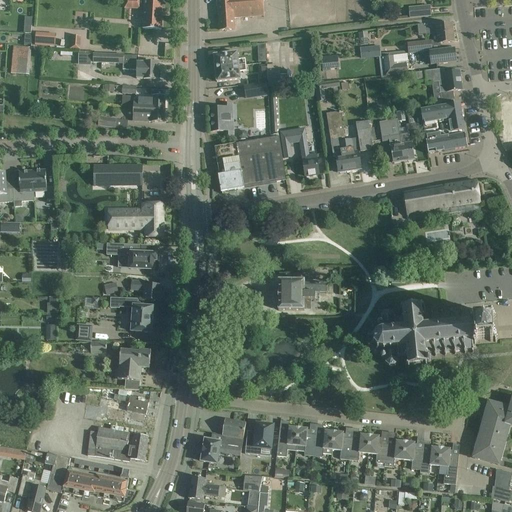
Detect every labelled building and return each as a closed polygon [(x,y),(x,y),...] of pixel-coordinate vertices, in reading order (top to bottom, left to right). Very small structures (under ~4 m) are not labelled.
[(123,0),(123,8),(137,8),(146,8),(145,30),(161,30),(162,0),(161,0),(123,0)] [(234,18),(264,16),(262,0),(217,0),(218,14),(219,31),(229,31),(235,30),(234,18)] [(411,19),(431,17),(430,7),(410,8),(411,19)] [(377,13),(378,22),(389,21),(388,13),(377,13)] [(418,25),(418,35),(419,36),(425,35),(425,36),(437,34),(438,44),(454,43),(452,25),(436,26),(436,27),(424,28),(424,25),(418,25)] [(38,32),(37,45),(57,47),(58,34),(38,32)] [(368,45),(367,33),(358,34),(359,40),(360,40),(360,46),(368,45)] [(81,37),(69,36),(68,49),(80,50),(81,37)] [(409,51),(389,53),(390,57),(394,56),(433,52),(432,42),(431,42),(408,44),(409,51)] [(175,55),(175,44),(166,44),(167,56),(175,55)] [(266,45),(258,45),(258,54),(266,54),(266,45)] [(32,48),(13,47),(11,74),(29,76),(32,48)] [(380,47),(360,48),(361,59),(380,57),(381,57),(381,54),(380,47)] [(455,50),(429,53),(431,66),(456,63),(455,50)] [(215,69),(246,66),(245,60),(238,60),(237,53),(214,56),(215,65),(214,65),(215,69)] [(93,63),(123,64),(123,70),(137,71),(137,79),(144,79),(144,80),(158,80),(158,79),(159,79),(159,72),(158,72),(158,64),(144,64),(138,64),(138,56),(93,55),(93,63)] [(339,68),(337,56),(321,58),(322,72),(331,71),(331,69),(339,68)] [(390,57),(384,58),(385,76),(407,73),(407,64),(394,65),(394,56),(390,57)] [(246,66),(215,69),(215,74),(216,74),(217,83),(240,80),(239,73),(246,72),(246,66)] [(260,75),(259,75),(259,82),(268,82),(267,66),(259,66),(260,75)] [(460,71),(443,74),(443,70),(426,72),(415,73),(411,73),(411,78),(415,78),(416,83),(426,81),(427,84),(438,82),(441,102),(454,101),(453,92),(462,91),(460,71)] [(324,90),(340,88),(339,81),(315,84),(318,102),(325,102),(324,90)] [(265,83),(253,85),(255,98),(268,96),(268,93),(267,83),(265,83)] [(123,97),(122,106),(135,107),(145,108),(165,108),(165,98),(152,97),(152,101),(135,99),(133,98),(123,97)] [(234,136),(233,104),(224,105),(225,109),(209,109),(210,132),(225,132),(226,136),(234,136)] [(437,154),(437,153),(443,152),(444,152),(467,148),(465,135),(464,131),(465,131),(460,104),(421,111),(428,155),(436,154),(437,154)] [(135,107),(134,121),(152,122),(152,123),(165,123),(165,108),(145,108),(135,107)] [(510,107),(502,107),(503,125),(504,125),(505,142),(511,142),(511,108),(511,109),(510,107)] [(413,117),(408,117),(409,128),(422,127),(420,116),(419,109),(412,110),(413,117)] [(341,112),(327,114),(332,148),(334,158),(336,158),(338,172),(339,172),(340,174),(346,173),(346,171),(350,170),(345,141),(345,140),(341,112)] [(404,112),(397,113),(398,123),(406,122),(404,112)] [(117,119),(99,117),(98,127),(127,130),(128,121),(117,120),(117,119)] [(389,125),(380,126),(383,142),(389,141),(393,163),(395,163),(395,164),(399,163),(399,162),(403,162),(401,148),(399,133),(397,120),(389,121),(389,125)] [(373,143),(370,129),(368,121),(356,123),(358,138),(360,153),(373,151),(372,143),(373,143)] [(305,132),(305,130),(281,133),(284,158),(284,159),(292,158),(289,144),(300,143),(301,152),(302,159),(302,158),(305,177),(319,175),(316,155),(308,156),(308,151),(307,151),(306,142),(305,134),(306,134),(306,132),(305,132)] [(407,132),(399,133),(401,148),(403,162),(408,161),(408,162),(413,161),(413,160),(414,160),(412,144),(410,144),(408,137),(407,132)] [(286,181),(279,137),(214,148),(222,195),(223,195),(223,192),(286,181)] [(358,138),(345,140),(345,141),(350,170),(354,170),(355,171),(359,170),(359,169),(361,169),(359,159),(358,153),(360,153),(358,138)] [(143,186),(142,166),(94,167),(94,187),(143,186)] [(34,193),(46,192),(47,201),(55,200),(54,187),(47,187),(46,171),(32,172),(34,193)] [(20,189),(13,190),(14,203),(15,208),(22,207),(22,203),(34,202),(34,193),(32,172),(19,173),(20,189)] [(0,173),(0,203),(14,203),(13,190),(7,190),(6,173),(0,173)] [(480,204),(477,181),(443,186),(404,194),(409,218),(449,212),(449,209),(480,204)] [(163,238),(163,204),(143,205),(143,211),(108,211),(109,231),(146,230),(146,238),(163,238)] [(19,233),(19,225),(1,225),(1,232),(19,233)] [(424,231),(425,241),(450,240),(449,230),(424,231)] [(106,250),(106,256),(119,256),(118,269),(120,269),(130,269),(130,270),(154,271),(154,261),(156,261),(157,254),(141,254),(141,246),(107,244),(106,250)] [(63,252),(63,258),(75,259),(75,260),(83,261),(84,253),(75,252),(63,252)] [(393,268),(392,268),(391,284),(404,284),(405,268),(393,268)] [(23,275),(22,283),(30,283),(31,275),(23,275)] [(305,281),(279,281),(279,294),(278,294),(278,300),(279,300),(278,311),(288,311),(311,311),(311,301),(315,301),(315,300),(317,300),(317,294),(327,294),(327,292),(327,282),(305,282),(305,281)] [(144,291),(144,299),(160,301),(161,287),(145,285),(146,283),(132,282),(131,290),(144,291)] [(112,284),(104,286),(106,295),(114,293),(112,284)] [(138,300),(120,298),(119,305),(133,306),(133,315),(128,314),(127,323),(132,323),(131,332),(132,332),(150,334),(151,334),(152,333),(151,333),(153,309),(153,308),(152,308),(138,307),(138,300)] [(424,308),(424,309),(422,309),(423,317),(431,316),(430,314),(431,314),(433,313),(433,316),(440,315),(440,313),(441,313),(442,313),(441,302),(440,303),(432,303),(432,302),(431,302),(432,307),(424,308)] [(48,314),(56,314),(57,304),(49,304),(48,314)] [(422,307),(421,304),(420,305),(420,307),(416,307),(416,305),(408,305),(408,308),(404,308),(404,306),(402,306),(402,309),(400,309),(400,311),(403,311),(403,319),(396,319),(395,315),(390,311),(383,312),(380,316),(381,322),(378,322),(378,326),(374,328),(373,327),(371,329),(373,330),(369,336),(368,336),(367,337),(369,339),(369,345),(368,346),(369,347),(371,346),(375,352),(374,353),(376,354),(377,353),(381,354),(381,359),(385,359),(385,364),(389,368),(395,368),(400,363),(399,358),(407,358),(407,365),(405,366),(405,367),(408,367),(408,370),(410,370),(409,367),(413,367),(414,370),(422,369),(422,366),(425,366),(426,368),(427,368),(427,366),(427,365),(428,364),(428,363),(428,362),(428,361),(428,360),(427,360),(426,355),(434,355),(435,357),(437,357),(437,354),(444,354),(444,356),(446,356),(446,353),(454,353),(454,355),(456,355),(456,352),(462,352),(462,354),(465,354),(464,352),(472,351),(472,353),(474,353),(473,351),(476,350),(476,349),(474,349),(473,343),(475,345),(478,341),(489,340),(489,341),(490,342),(493,342),(493,341),(495,343),(498,340),(494,337),(493,322),(496,318),(493,316),(490,320),(476,321),(474,320),(476,319),(477,318),(476,318),(476,316),(476,315),(476,314),(475,315),(474,313),(472,312),(470,312),(470,310),(468,310),(468,312),(461,313),(460,311),(458,311),(458,313),(452,314),(452,312),(450,312),(450,314),(442,315),(442,312),(442,313),(441,313),(440,313),(440,315),(433,316),(433,313),(431,314),(430,314),(431,316),(423,317),(422,309),(424,309),(424,308),(424,307),(422,307)] [(78,326),(77,341),(91,342),(92,327),(78,326)] [(46,331),(46,341),(55,341),(55,331),(46,331)] [(106,343),(91,343),(91,354),(106,354),(106,343)] [(119,370),(118,380),(120,380),(124,381),(123,391),(131,391),(138,392),(139,382),(140,382),(141,374),(140,374),(141,368),(150,369),(151,352),(139,351),(139,353),(121,351),(120,366),(119,370)] [(131,391),(123,391),(103,389),(99,407),(86,404),(83,419),(107,424),(108,421),(143,428),(144,429),(145,423),(145,424),(148,408),(150,399),(148,398),(147,399),(130,396),(131,391)] [(511,399),(510,407),(488,402),(486,409),(485,409),(482,422),(478,438),(478,437),(474,450),(475,451),(472,459),(499,466),(510,426),(511,426),(511,399)] [(149,419),(148,426),(156,427),(160,428),(163,429),(166,410),(164,409),(160,408),(155,407),(152,420),(149,419)] [(223,436),(243,439),(246,424),(225,420),(223,436)] [(261,449),(271,450),(274,426),(265,425),(265,423),(258,423),(258,424),(256,424),(255,437),(247,436),(245,455),(260,456),(261,449)] [(135,431),(111,427),(111,431),(99,430),(98,433),(91,432),(88,457),(97,458),(97,457),(130,463),(131,460),(144,462),(148,438),(134,435),(135,431)] [(287,451),(296,452),(298,428),(297,428),(297,429),(289,428),(289,432),(280,431),(277,457),(286,458),(287,451)] [(305,457),(313,457),(316,435),(307,434),(308,430),(299,429),(300,428),(298,428),(296,452),(305,453),(305,457)] [(316,435),(313,457),(323,458),(323,455),(332,456),(332,451),(334,432),(333,432),(325,432),(324,436),(316,435)] [(340,460),(349,461),(352,439),(343,438),(343,434),(335,433),(335,432),(334,432),(332,451),(341,452),(340,460)] [(352,439),(349,461),(359,462),(359,454),(368,455),(370,436),(369,436),(361,435),(360,440),(352,439)] [(202,462),(217,465),(217,464),(219,452),(241,456),(244,440),(222,436),(221,443),(206,440),(205,440),(201,462),(202,462)] [(370,436),(368,455),(376,456),(376,464),(377,464),(377,469),(384,469),(384,468),(384,465),(385,465),(387,443),(379,442),(379,437),(371,437),(371,436),(370,436)] [(388,443),(387,443),(385,465),(384,465),(384,468),(394,469),(395,460),(404,461),(405,442),(404,442),(404,443),(396,442),(396,447),(387,446),(388,443)] [(405,442),(404,461),(412,462),(411,471),(420,472),(423,449),(414,448),(415,444),(407,443),(407,442),(405,442)] [(0,447),(0,454),(16,457),(17,450),(0,447)] [(430,467),(439,467),(441,448),(440,448),(440,449),(432,448),(431,453),(423,452),(423,449),(420,472),(419,474),(429,475),(430,467)] [(439,467),(438,475),(444,475),(443,485),(451,485),(454,486),(456,486),(456,485),(459,456),(450,455),(450,450),(442,449),(441,448),(439,467)] [(30,499),(29,499),(26,511),(27,511),(40,511),(44,499),(43,499),(46,490),(61,494),(71,459),(57,456),(56,456),(48,455),(45,464),(54,466),(52,473),(44,471),(41,482),(37,498),(31,497),(30,499)] [(122,474),(122,478),(69,468),(62,492),(64,492),(64,494),(70,495),(70,493),(77,495),(77,496),(90,499),(91,495),(97,496),(97,498),(110,501),(110,499),(117,500),(117,502),(124,503),(125,499),(127,499),(128,491),(126,491),(130,471),(123,470),(122,474)] [(304,473),(298,468),(294,474),(300,478),(304,473)] [(290,471),(276,470),(275,479),(289,480),(290,471)] [(511,474),(496,470),(495,478),(510,482),(511,475),(511,474)] [(18,496),(29,499),(30,499),(31,497),(37,498),(41,482),(34,480),(35,479),(34,479),(35,474),(28,473),(27,477),(24,476),(18,496)] [(348,476),(335,475),(335,482),(347,483),(348,476)] [(245,476),(243,492),(259,494),(263,477),(245,476)] [(18,480),(10,477),(9,483),(0,480),(0,502),(4,504),(7,492),(15,494),(18,480)] [(190,479),(190,483),(191,484),(190,488),(219,492),(220,487),(205,485),(206,480),(202,479),(192,478),(190,479)] [(391,480),(391,488),(400,488),(401,481),(391,480)] [(296,483),(295,490),(303,491),(304,484),(296,483)] [(424,484),(423,491),(433,492),(433,485),(424,484)] [(347,487),(338,486),(337,496),(347,497),(347,487)] [(188,493),(188,497),(189,498),(189,499),(199,500),(203,501),(204,495),(224,498),(226,488),(220,487),(219,492),(190,488),(190,492),(188,493)] [(495,488),(493,499),(501,501),(504,490),(495,488)] [(248,507),(256,508),(259,495),(259,494),(249,492),(248,507)] [(417,494),(399,493),(398,506),(405,506),(405,500),(417,500),(417,494)] [(269,495),(260,494),(257,511),(263,511),(264,511),(265,507),(267,508),(269,495)] [(366,495),(363,494),(360,496),(360,500),(362,502),(365,503),(368,501),(368,497),(366,495)] [(455,500),(454,508),(462,509),(462,501),(455,500)] [(203,511),(205,505),(188,503),(187,511),(219,511),(210,511),(209,511),(203,511)]
